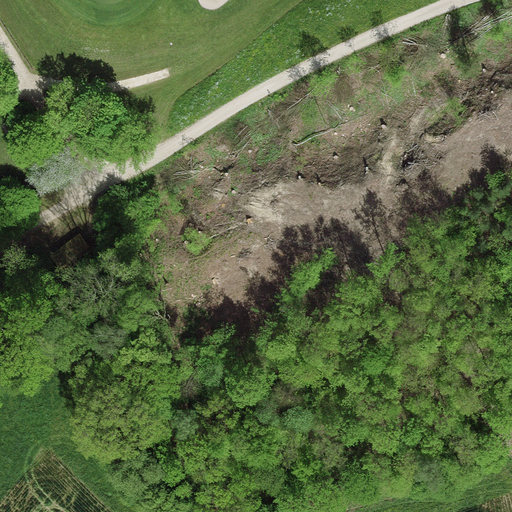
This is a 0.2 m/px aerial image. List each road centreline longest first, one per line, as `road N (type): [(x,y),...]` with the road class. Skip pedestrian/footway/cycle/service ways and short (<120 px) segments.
road 1 (track): [(123,177),(471,0)]
road 2 (track): [(123,177),(90,166),(0,36)]
road 3 (track): [(0,251),(123,177)]
